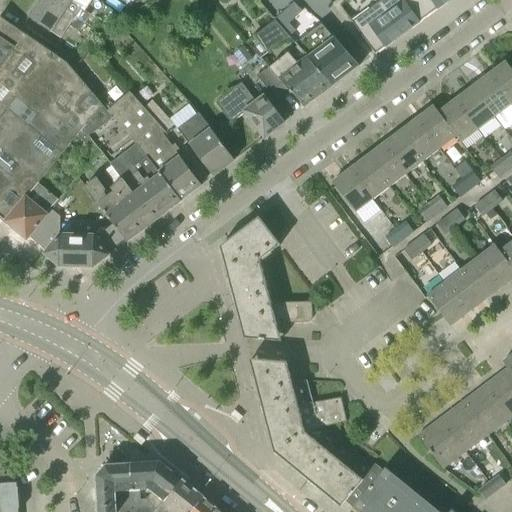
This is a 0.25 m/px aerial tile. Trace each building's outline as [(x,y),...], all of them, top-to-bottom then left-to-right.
[(91,28),(84,23),(48,0),(41,0),(30,18),(60,38),(69,25),(79,31),(79,32),(86,37),(91,28)] [(48,0),(84,23),(89,15),(81,10),(83,7),(72,0),(48,0)] [(381,0),(379,2),(402,34),(428,15),(417,0),(381,0)] [(417,0),(428,15),(449,0),(417,0)] [(402,34),(379,2),(352,21),(352,22),(375,54),(402,34)] [(276,21),(284,30),(303,14),(294,4),(276,21)] [(0,217),(6,222),(36,185),(78,134),(86,143),(91,139),(88,136),(112,119),(101,106),(66,65),(0,17),(0,217)] [(268,53),(289,37),(284,30),(276,21),(255,38),(268,53)] [(360,66),(322,25),(298,46),(333,86),(360,66)] [(243,65),(252,58),(243,45),(234,52),(243,65)] [(298,46),(270,68),(290,91),(304,108),(333,86),(298,46)] [(511,69),(506,62),(489,75),(511,105),(511,104),(511,69)] [(290,91),(270,68),(258,77),(270,93),(257,103),(245,86),(233,95),(217,106),(231,124),(246,112),(265,137),(285,122),(270,102),(275,99),(277,101),(290,91)] [(511,105),(489,75),(473,87),(496,117),(511,105)] [(496,117),(473,87),(456,100),(478,130),(496,117)] [(101,106),(112,119),(135,146),(166,181),(181,202),(202,185),(179,157),(162,134),(165,132),(145,110),(128,92),(107,110),(102,104),(101,106)] [(155,100),(145,110),(165,132),(166,132),(176,123),(155,100)] [(478,130),(456,100),(439,113),(456,136),(461,143),(478,130)] [(456,136),(439,113),(434,106),(417,119),(440,149),(456,136)] [(198,113),(185,123),(177,129),(214,176),(235,161),(211,129),(198,113)] [(440,149),(417,119),(400,132),(423,162),(440,149)] [(423,162),(400,132),(383,144),(406,174),(423,162)] [(406,174),(383,144),(367,157),(389,187),(406,174)] [(157,219),(181,202),(166,181),(135,146),(114,162),(125,178),(157,219)] [(501,160),(509,171),(511,168),(511,154),(511,153),(501,160)] [(389,187),(367,157),(350,169),(373,199),(389,187)] [(509,171),(501,160),(491,168),(498,179),(509,171)] [(373,199),(350,169),(333,182),(355,212),(373,199)] [(462,179),(470,190),(480,182),(472,171),(462,179)] [(127,242),(157,219),(125,178),(112,189),(115,193),(107,198),(104,194),(105,191),(96,179),(85,187),(127,242)] [(470,190),(462,179),(452,187),(460,197),(470,190)] [(6,222),(27,240),(58,203),(36,185),(6,222)] [(495,191),(485,199),(493,209),(503,202),(495,191)] [(429,205),(437,215),(447,207),(439,197),(429,205)] [(493,209),(485,199),(475,206),(483,217),(493,209)] [(437,215),(429,205),(419,212),(427,223),(437,215)] [(457,210),(448,217),(456,228),(465,220),(457,210)] [(272,235),(263,223),(259,217),(250,224),(251,225),(221,247),(240,321),(245,339),(248,340),(283,343),(278,325),(306,325),(308,324),(309,323),(311,322),(311,320),(313,305),(271,302),(260,260),(280,246),(272,235)] [(272,235),(280,228),(272,217),(263,223),(272,235)] [(456,228),(448,217),(437,225),(445,235),(456,228)] [(396,230),(403,240),(414,233),(406,222),(396,230)] [(403,240),(396,230),(386,238),(394,248),(403,240)] [(94,268),(110,255),(95,236),(59,235),(44,254),(59,267),(94,268)] [(424,235),(414,243),(422,253),(432,245),(424,235)] [(511,242),(500,251),(511,267),(511,242)] [(422,253),(414,243),(404,250),(412,261),(422,253)] [(501,289),(511,280),(511,267),(500,251),(495,245),(478,258),(501,289)] [(461,271),(484,301),(501,289),(478,258),(461,271)] [(445,283),(468,314),(484,301),(461,271),(445,283)] [(468,314),(445,283),(428,296),(442,315),(451,326),(468,314)] [(511,355),(503,362),(508,369),(511,374),(511,355)] [(265,414),(313,404),(308,381),(291,380),(287,362),(251,359),(265,414)] [(511,374),(508,369),(486,385),(511,418),(511,417),(511,374)] [(511,418),(486,385),(463,402),(488,435),(511,418)] [(341,399),(313,404),(265,414),(275,452),(276,453),(305,433),(346,424),(341,399)] [(488,435),(463,402),(441,419),(466,452),(488,435)] [(466,452),(441,419),(418,436),(443,469),(466,452)] [(305,433),(276,453),(312,482),(333,456),(305,433)] [(333,456),(312,482),(341,507),(345,502),(354,509),(358,504),(384,472),(384,471),(376,464),(374,466),(344,442),(333,456)] [(134,490),(140,490),(149,489),(154,490),(147,499),(158,510),(182,480),(160,462),(132,464),(134,490)] [(140,490),(134,490),(132,464),(106,466),(97,475),(98,476),(99,511),(155,511),(158,510),(147,499),(141,499),(140,490)] [(432,511),(384,472),(358,504),(367,511),(365,511),(432,511)] [(499,476),(489,484),(496,492),(506,485),(499,476)] [(182,480),(158,510),(155,511),(192,511),(204,498),(182,480)] [(0,483),(0,511),(19,511),(19,510),(20,510),(19,496),(6,496),(5,483),(0,483)] [(496,492),(489,484),(479,491),(486,500),(496,492)] [(221,511),(204,498),(192,511),(221,511)]
